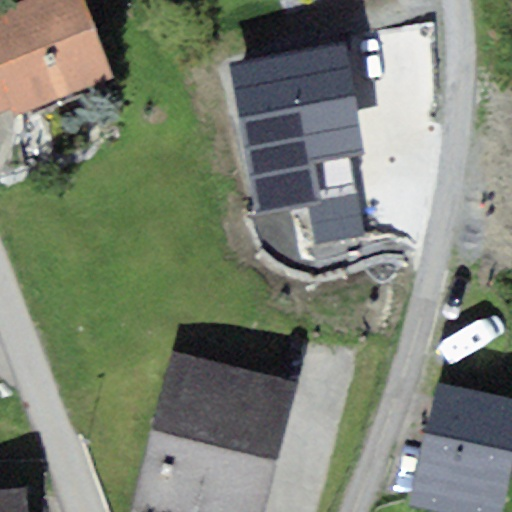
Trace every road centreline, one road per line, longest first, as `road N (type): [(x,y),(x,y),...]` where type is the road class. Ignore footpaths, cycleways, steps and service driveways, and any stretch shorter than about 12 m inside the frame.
road 1 (residential): [(455,0),(460,64),(430,288),(356,511)]
road 2 (residential): [(90,511),(0,265)]
